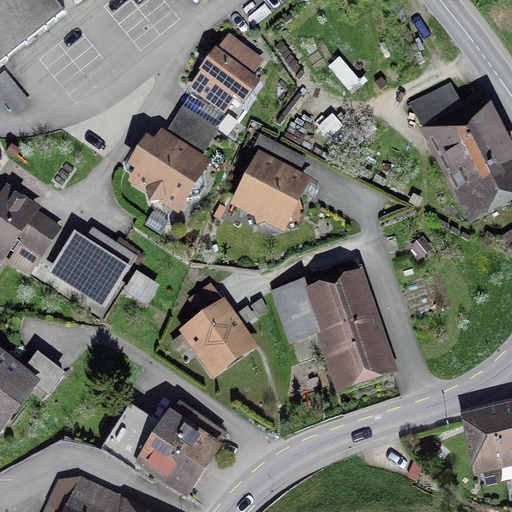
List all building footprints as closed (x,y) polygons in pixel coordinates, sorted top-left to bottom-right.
[(0,0),(0,65),(66,13),(55,0),(0,0)] [(260,63),(228,39),(202,71),(204,72),(192,87),(224,111),(236,96),(238,98),(251,80),(249,79),(260,63)] [(450,87),(413,106),(427,133),(435,129),(476,209),(511,191),(511,168),(475,96),(459,104),(450,87)] [(215,130),(183,110),(168,133),(200,154),(215,130)] [(260,160),(237,204),(255,213),(258,223),(302,210),(298,196),(305,183),(273,166),(282,148),(261,137),(251,155),(260,160)] [(177,208),(183,198),(187,201),(199,198),(205,189),(203,177),(198,175),(204,165),(162,138),(154,151),(140,154),(143,168),(135,181),(147,188),(151,203),(165,200),(177,208)] [(5,190),(0,198),(0,260),(16,238),(41,255),(58,230),(33,213),(35,210),(5,190)] [(76,240),(55,272),(103,302),(123,271),(76,240)] [(28,273),(38,260),(19,247),(10,261),(28,273)] [(300,282),(302,288),(275,297),(290,339),(318,330),(321,337),(329,335),(344,379),(382,366),(353,281),(363,278),(357,263),(300,282)] [(136,278),(128,291),(145,302),(153,289),(136,278)] [(204,320),(185,333),(213,371),(250,345),(211,288),(191,302),(204,320)] [(0,427),(28,391),(42,401),(62,374),(38,356),(22,376),(0,358),(0,427)] [(158,425),(130,407),(102,450),(152,483),(155,479),(180,496),(222,435),(173,403),(158,425)] [(506,459),(507,465),(511,464),(511,411),(470,421),(480,465),(506,459)] [(76,511),(74,511),(73,511),(149,511),(122,499),(116,511),(94,511),(92,511),(76,511)]
